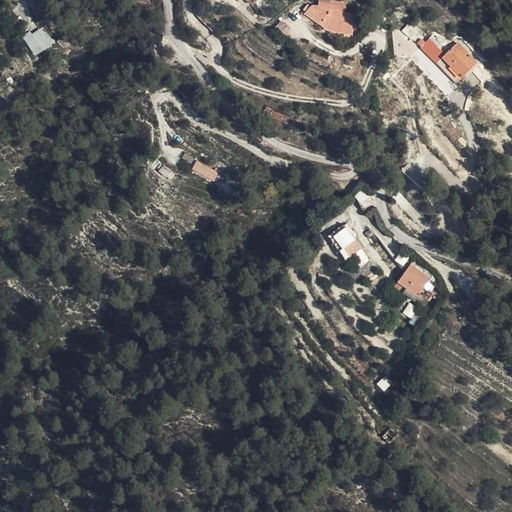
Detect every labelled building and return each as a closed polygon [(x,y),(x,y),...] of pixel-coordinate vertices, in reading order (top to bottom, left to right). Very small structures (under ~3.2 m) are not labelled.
[(306,3),(297,13),(340,35),(349,34),(347,25),(354,21),(348,10),(337,10),(336,1),(340,0),(312,0),(312,5),(306,3)] [(415,30),(411,34),(455,74),(475,51),(453,31),(449,36),(428,22),(419,34),(415,30)] [(32,33),(30,30),(21,37),(35,56),(55,42),(43,25),(32,33)] [(36,64),(27,50),(18,56),(9,64),(16,75),(24,72),(36,64)] [(292,114),(266,107),(265,113),(270,115),(269,119),(290,125),(292,114)] [(196,161),(191,170),(214,182),(219,172),(196,161)] [(338,251),(345,260),(362,246),(346,226),(333,236),(343,248),(338,251)] [(353,254),(361,266),(369,260),(362,248),(353,254)] [(425,291),(432,282),(415,266),(396,287),(404,295),(409,288),(420,297),(425,291)] [(441,290),(432,282),(425,291),(433,299),(441,290)] [(409,288),(404,295),(414,304),(420,297),(409,288)] [(384,379),(378,385),(384,390),(389,384),(384,379)] [(399,438),(404,430),(391,420),(386,427),(399,438)]
